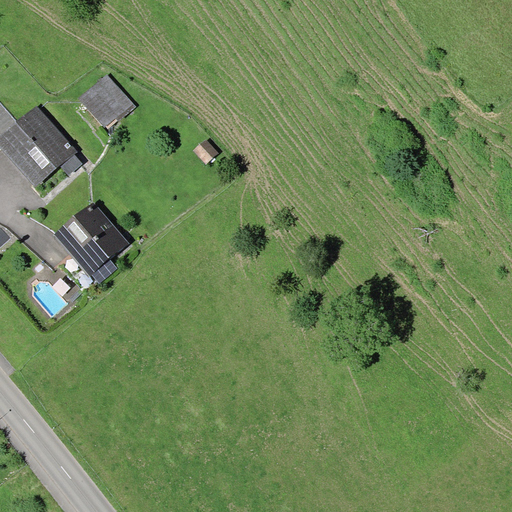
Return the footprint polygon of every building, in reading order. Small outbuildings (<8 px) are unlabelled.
[(108,78),(78,107),(106,136),(136,107),(108,78)] [(0,144),(20,126),(0,103),(0,144)] [(80,156),(38,110),(20,126),(0,144),(0,154),(36,194),(62,171),(70,179),(83,167),(76,160),(80,156)] [(207,142),(193,155),(206,169),(220,156),(207,142)] [(130,248),(94,208),(54,244),(72,264),(62,272),(84,297),(94,289),(90,284),(130,248)]
